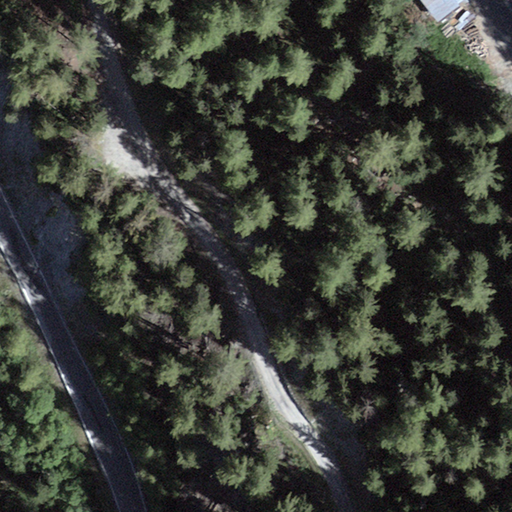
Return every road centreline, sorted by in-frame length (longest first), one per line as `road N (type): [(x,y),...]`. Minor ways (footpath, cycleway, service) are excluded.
road 1 (track): [(344,511),(335,477),(274,384),(235,283),(123,101),(95,0)]
road 2 (tertiary): [(133,511),(0,219)]
